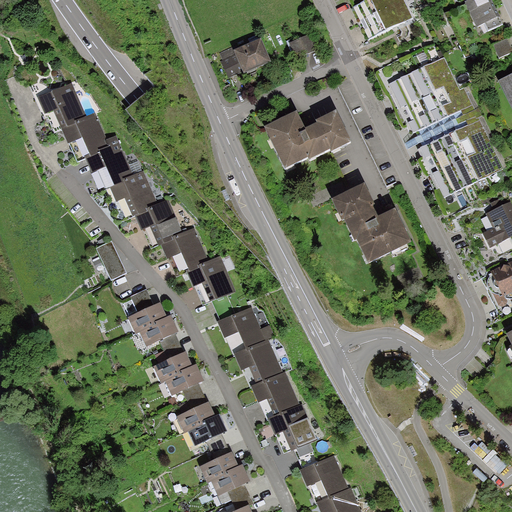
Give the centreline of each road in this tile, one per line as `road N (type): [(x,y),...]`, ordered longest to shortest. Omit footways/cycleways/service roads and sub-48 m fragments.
road 1 (primary): [(63,0),(136,98),(350,339),(511,486)]
road 2 (residential): [(289,511),(187,320),(58,170)]
road 3 (residential): [(350,58),(470,311),(464,349),(436,369)]
road 4 (secondary): [(219,122),(336,356)]
road 5 (secondary): [(336,356),(416,511)]
road 6 (unknown): [(295,85),(308,101),(344,108),(386,201)]
road 7 (residential): [(219,122),(350,58)]
road 8 (secondary): [(170,0),(219,122)]
